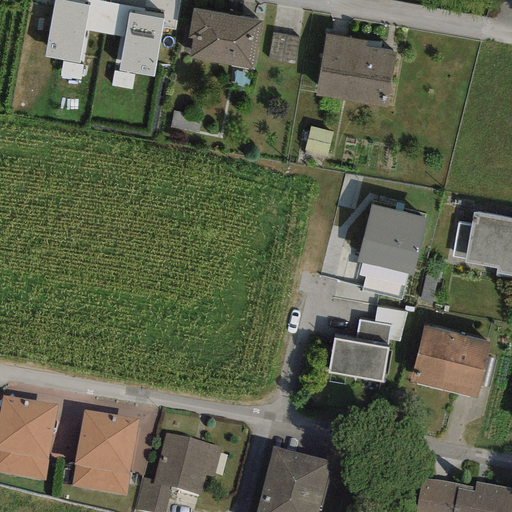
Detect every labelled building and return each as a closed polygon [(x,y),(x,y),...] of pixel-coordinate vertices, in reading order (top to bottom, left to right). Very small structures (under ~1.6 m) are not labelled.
[(73,3),(54,0),(53,0),(43,57),(77,63),(83,30),(88,6),(73,3)] [(92,0),(74,0),(73,3),(88,6),(83,30),(124,37),(128,13),(142,16),(144,9),(92,0)] [(262,21),(191,9),(186,38),(192,39),(189,57),(253,68),(262,21)] [(142,16),(128,13),(124,37),(118,71),(153,77),(163,19),(142,16)] [(299,38),(272,33),(267,59),(294,64),(299,38)] [(325,34),(315,96),(386,108),(395,52),(363,47),(364,41),(325,34)] [(370,205),(356,262),(411,276),(425,218),(370,205)] [(465,260),(464,263),(496,269),(495,273),(511,276),(511,220),(473,213),(470,226),(457,224),(451,257),(465,260)] [(334,339),(327,374),(381,384),(388,349),(385,348),(389,326),(359,320),(355,343),(334,339)] [(491,344),(422,328),(409,382),(478,398),(491,344)] [(57,405),(1,395),(0,401),(0,472),(44,480),(57,405)] [(137,420),(82,410),(73,465),(75,465),(71,486),(125,495),(137,420)] [(221,447),(165,433),(153,480),(142,477),(134,509),(145,511),(163,511),(170,487),(208,497),(221,447)] [(316,511),(329,461),(272,447),(255,511),(316,511)] [(474,487),(420,478),(414,511),(511,511),(511,488),(475,483),(474,487)]
